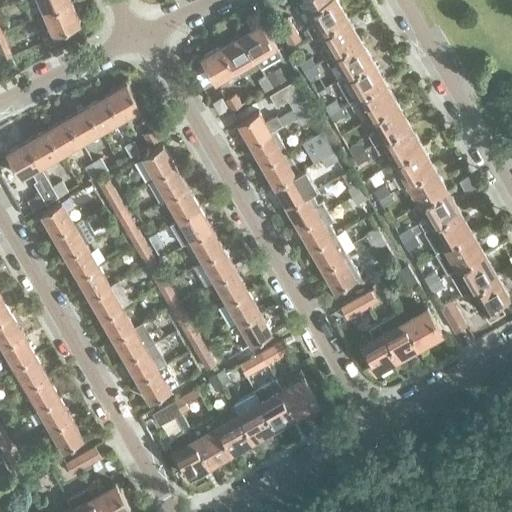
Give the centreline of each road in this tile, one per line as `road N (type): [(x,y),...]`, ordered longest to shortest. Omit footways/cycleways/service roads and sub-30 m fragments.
road 1 (residential): [(373,427),(146,39)]
road 2 (residential): [(0,218),(169,511)]
road 3 (residential): [(403,0),(511,185)]
road 4 (residential): [(219,511),(373,427)]
road 5 (residential): [(146,39),(0,106)]
road 6 (residential): [(373,427),(511,352)]
